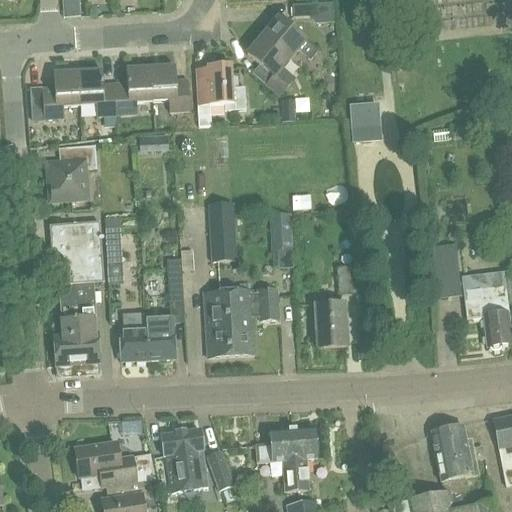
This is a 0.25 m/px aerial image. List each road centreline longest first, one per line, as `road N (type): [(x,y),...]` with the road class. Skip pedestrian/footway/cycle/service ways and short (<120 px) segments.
road 1 (tertiary): [(28,402),(377,389),(511,375)]
road 2 (residential): [(28,402),(4,42)]
road 3 (residential): [(50,39),(204,29),(202,0)]
